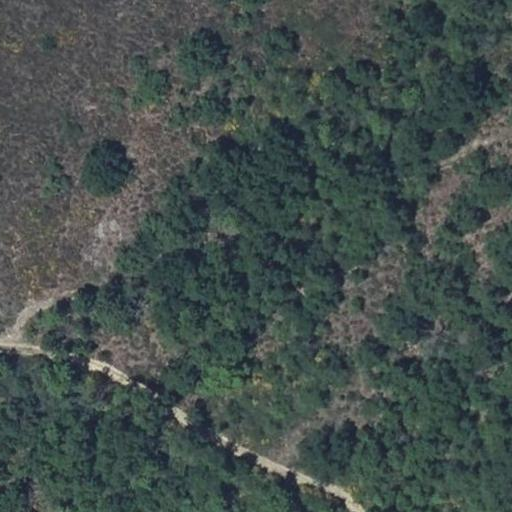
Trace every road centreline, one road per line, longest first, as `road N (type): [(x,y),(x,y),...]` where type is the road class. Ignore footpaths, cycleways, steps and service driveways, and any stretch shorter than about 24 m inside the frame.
road 1 (track): [(8,348),(20,316),(35,306),(293,227),(511,132)]
road 2 (track): [(354,511),(329,490),(242,453),(95,365),(0,347)]
